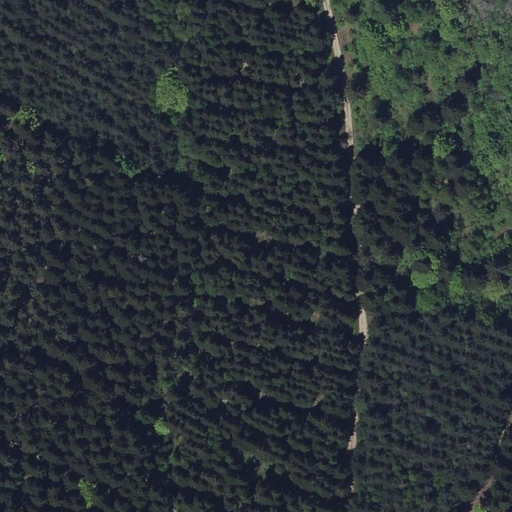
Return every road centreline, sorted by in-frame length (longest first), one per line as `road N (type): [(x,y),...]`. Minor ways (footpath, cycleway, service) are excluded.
road 1 (track): [(362,511),(344,81),(324,0)]
road 2 (track): [(160,511),(85,467),(0,433)]
